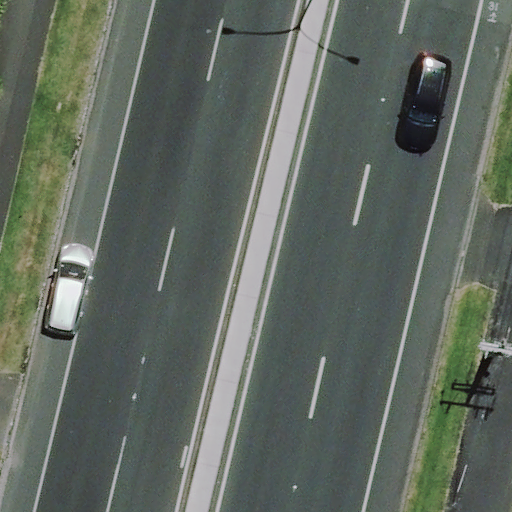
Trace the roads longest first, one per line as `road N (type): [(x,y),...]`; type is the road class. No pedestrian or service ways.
road 1 (trunk): [(97,511),(212,0)]
road 2 (trunk): [(407,0),(293,511)]
